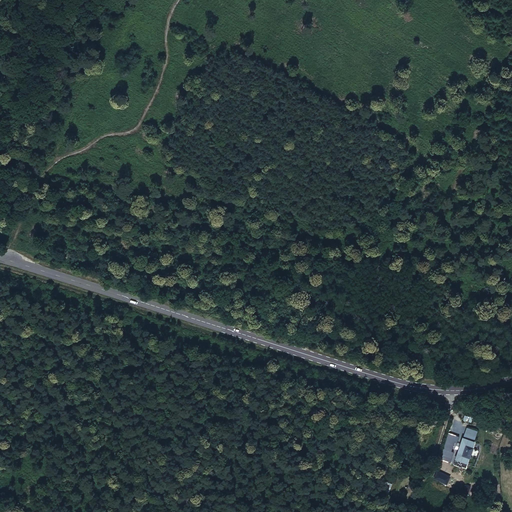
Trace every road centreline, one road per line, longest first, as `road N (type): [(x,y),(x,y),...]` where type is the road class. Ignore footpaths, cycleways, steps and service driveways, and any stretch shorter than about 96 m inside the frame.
road 1 (secondary): [(511,377),(467,389),(415,386),(0,258)]
road 2 (track): [(121,0),(2,258)]
